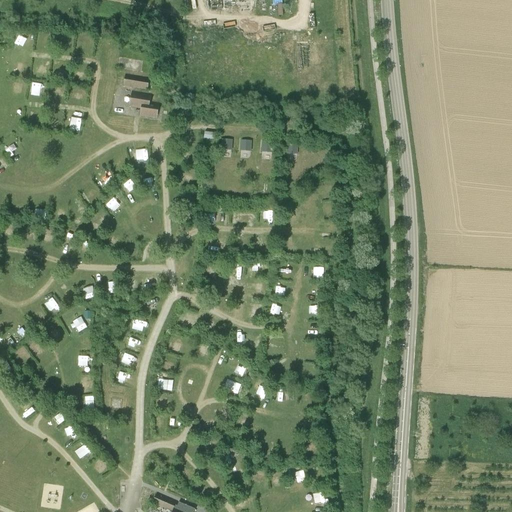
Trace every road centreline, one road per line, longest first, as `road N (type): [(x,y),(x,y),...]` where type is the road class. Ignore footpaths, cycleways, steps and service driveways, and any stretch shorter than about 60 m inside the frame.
road 1 (unknown): [(148,138),(221,123),(323,124),(346,138),(352,248),(331,312),(330,382),(342,511)]
road 2 (secondary): [(398,503),(411,265),(387,0)]
road 3 (unknown): [(125,138),(43,189),(0,186)]
